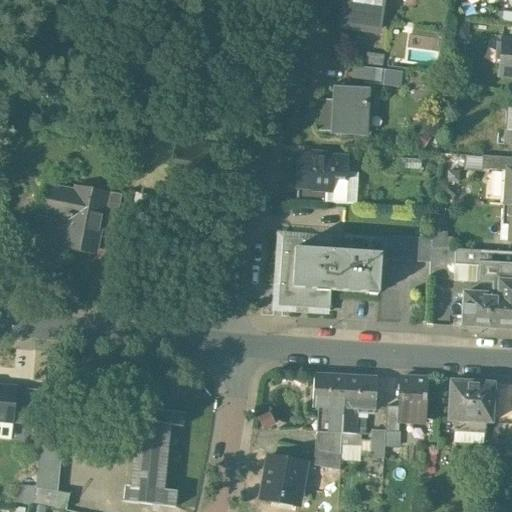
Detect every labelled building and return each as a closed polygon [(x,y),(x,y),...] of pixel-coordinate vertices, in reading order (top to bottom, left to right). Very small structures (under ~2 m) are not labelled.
[(343,0),(339,27),(378,32),(382,0),(343,0)] [(511,13),(503,12),(502,22),(511,23),(511,13)] [(471,28),(456,26),(454,39),(469,42),(471,28)] [(511,36),(503,36),(503,40),(501,40),(498,76),(511,77),(511,36)] [(365,52),(364,65),(382,67),(383,54),(365,52)] [(380,71),(354,67),(352,83),(378,86),(380,71)] [(402,73),(380,71),(378,86),(400,88),(402,73)] [(368,89),(339,87),(338,99),(321,98),(319,129),(335,130),(334,132),(365,135),(368,89)] [(511,111),(504,111),(503,125),(502,129),(508,129),(507,146),(511,145),(511,111)] [(508,129),(502,129),(503,125),(498,124),(497,145),(507,146),(508,129)] [(217,153),(177,145),(171,177),(210,185),(217,153)] [(348,160),(297,157),(295,186),(311,186),(311,191),(331,192),(332,178),(347,179),(348,160)] [(511,158),(482,157),(481,170),(507,172),(507,170),(511,170),(511,158)] [(511,170),(507,170),(507,172),(505,202),(500,201),(500,205),(506,206),(511,206),(511,170)] [(112,195),(80,189),(79,194),(46,187),(40,214),(70,220),(66,240),(65,247),(66,248),(94,253),(103,208),(109,210),(112,195)] [(447,232),(433,231),(433,237),(432,249),(446,250),(447,232)] [(433,237),(386,234),(384,259),(431,262),(432,249),(433,237)] [(66,240),(40,235),(34,263),(62,268),(66,248),(65,247),(66,240)] [(281,266),(380,271),(381,253),(332,250),(332,241),(282,238),(281,266)] [(446,250),(432,249),(431,262),(430,280),(454,281),(455,266),(456,251),(446,250)] [(511,253),(456,251),(455,266),(480,267),(511,268),(511,253)] [(380,271),(281,266),(279,288),(285,288),(284,305),(282,305),(282,307),(330,310),(331,291),(379,294),(380,271)] [(511,268),(480,267),(479,282),(494,283),(493,296),(463,295),(462,327),(511,330),(511,268)] [(23,349),(23,382),(35,382),(35,349),(23,349)] [(346,376),(315,375),(313,408),(330,409),(329,433),(342,434),(346,376)] [(376,378),(346,376),(342,434),(356,435),(356,434),(357,410),(374,411),(376,378)] [(427,381),(400,379),(398,407),(398,416),(400,416),(425,417),(427,381)] [(493,385),(451,382),(449,418),(457,418),(456,428),(484,430),(485,420),(491,420),(493,385)] [(16,389),(0,387),(0,421),(12,423),(16,389)] [(44,391),(16,389),(12,423),(41,426),(43,406),(44,392),(44,391)] [(54,393),(44,392),(43,406),(53,407),(54,393)] [(398,407),(386,407),(385,431),(399,432),(400,416),(398,416),(398,407)] [(183,411),(158,409),(157,423),(169,424),(182,425),(183,411)] [(157,423),(135,421),(134,422),(136,422),(130,486),(124,485),(123,500),(175,505),(176,491),(161,489),(167,426),(169,426),(169,424),(157,423)] [(385,431),(371,430),(370,456),(384,457),(385,431)] [(342,434),(329,433),(318,432),(315,449),(341,454),(342,434)] [(356,435),(342,434),(342,444),(360,446),(361,434),(356,434),(356,435)] [(62,440),(40,438),(35,490),(38,490),(58,493),(62,440)] [(341,454),(315,449),(311,464),(340,470),(341,454)] [(303,460),(268,455),(261,498),(279,502),(280,496),(297,499),(303,460)] [(58,493),(38,490),(34,504),(66,511),(70,494),(58,493)]
